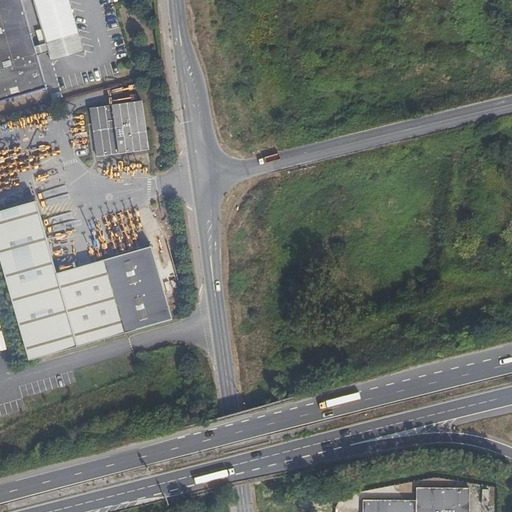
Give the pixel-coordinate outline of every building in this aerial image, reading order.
[(0,0),(0,102),(45,90),(36,56),(47,53),(50,63),(83,54),(71,9),(68,0),(0,0)] [(142,101),(104,106),(105,110),(93,112),(95,129),(92,129),(96,157),(142,150),(141,139),(139,131),(147,130),(142,101)] [(105,110),(104,106),(89,109),(92,129),(95,129),(93,112),(105,110)] [(148,138),(147,130),(139,131),(141,139),(148,138)] [(22,192),(10,195),(13,207),(24,205),(22,192)] [(0,214),(0,263),(28,362),(171,321),(151,249),(56,276),(35,205),(0,214)] [(362,511),(469,511),(469,489),(416,489),(416,500),(363,500),(362,511)]
